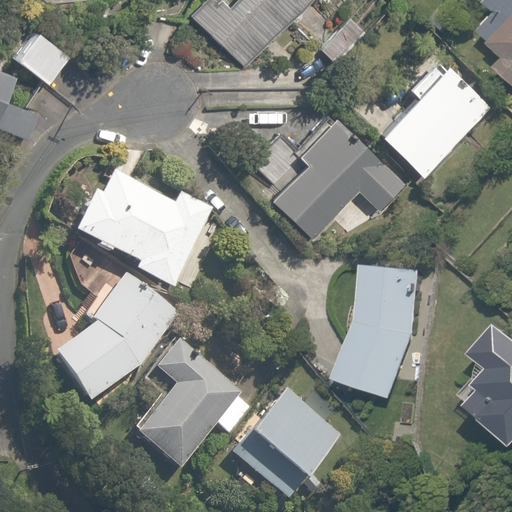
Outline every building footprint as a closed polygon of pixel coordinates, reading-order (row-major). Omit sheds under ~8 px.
[(242,68),(295,0),(226,0),(222,5),(215,0),(180,0),(171,12),(242,68)] [(511,0),(487,0),(485,3),(497,14),(480,33),(506,55),(497,66),(511,78),(511,0)] [(64,55),(23,25),(1,55),(41,85),(64,55)] [(414,177),(485,104),(437,57),(366,130),(414,177)] [(0,130),(20,139),(31,111),(0,98),(0,83),(4,72),(0,70),(0,130)] [(362,152),(325,113),(292,145),(304,157),(266,194),(309,237),(354,193),(372,211),(385,198),(351,163),(362,152)] [(295,157),(274,135),(246,163),(267,185),(295,157)] [(166,287),(203,206),(171,191),(166,201),(102,171),(90,195),(81,191),(63,228),(129,259),(125,268),(166,287)] [(427,271),(366,258),(340,386),(400,398),(427,271)] [(168,317),(117,274),(42,349),(77,402),(125,369),(168,317)] [(511,325),(504,317),(476,346),(493,363),(462,396),(511,444),(511,443),(511,325)] [(222,435),(248,402),(167,337),(143,367),(165,384),(127,433),(170,468),(207,422),(222,435)] [(334,433),(278,384),(218,453),(274,502),(334,433)]
